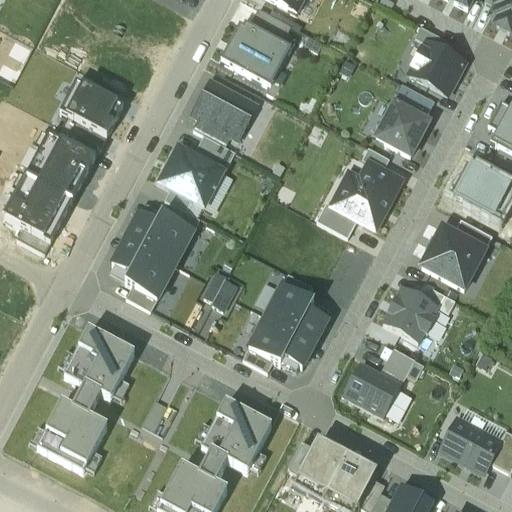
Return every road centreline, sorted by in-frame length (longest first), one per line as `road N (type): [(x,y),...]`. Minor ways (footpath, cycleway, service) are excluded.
road 1 (residential): [(390,0),(495,56),(304,417)]
road 2 (residential): [(61,290),(218,0)]
road 3 (residential): [(304,417),(61,290)]
road 4 (residential): [(485,511),(304,417)]
road 5 (residential): [(0,403),(61,290)]
